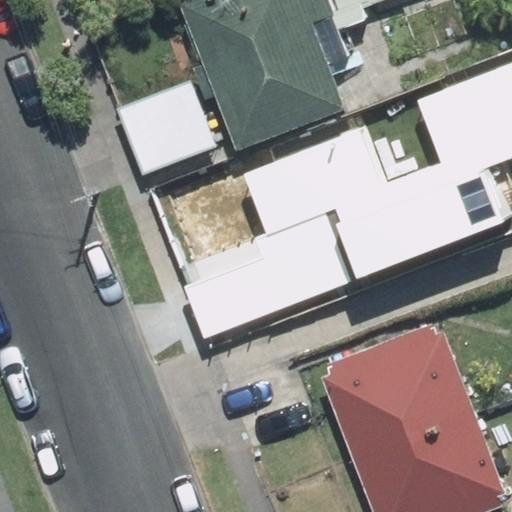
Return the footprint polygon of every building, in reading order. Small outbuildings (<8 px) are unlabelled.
[(201,0),(189,5),(247,152),(358,108),(324,23),(344,16),(383,0),(201,0)] [(511,61),(414,101),(467,234),(507,219),(488,169),(511,159),(511,61)] [(150,175),(225,147),(199,79),(124,106),(150,175)] [(273,233),(184,267),(192,286),(186,286),(205,336),(467,234),(438,165),(388,185),(366,127),(250,171),(273,233)] [(511,489),(444,318),(324,365),(382,511),(478,511),(511,499),(511,489)]
